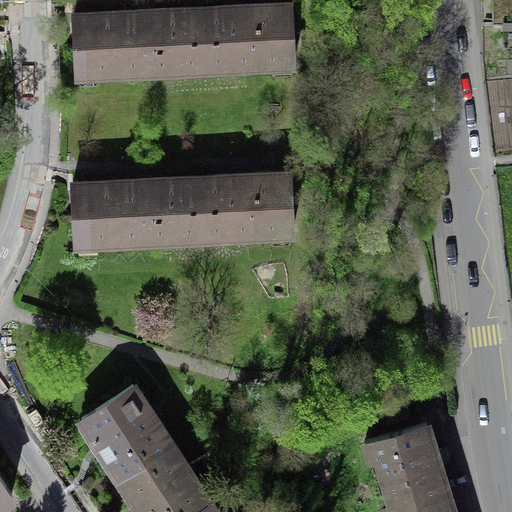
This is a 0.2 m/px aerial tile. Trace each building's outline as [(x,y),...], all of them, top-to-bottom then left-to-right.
[(511,0),(481,0),(482,21),(503,21),(502,0),(511,0)] [(511,28),(511,0),(502,0),(503,21),(503,28),(511,28)] [(235,6),(203,8),(206,68),(293,63),(290,2),(257,4),(257,5),(235,6)] [(206,68),(203,8),(138,12),(102,14),(102,12),(74,14),(77,75),(206,68)] [(234,175),(202,177),(205,237),(292,232),(289,171),(256,172),(256,174),(234,175)] [(205,237),(202,177),(137,180),(101,182),(101,181),(73,182),(76,244),(205,237)] [(120,475),(171,442),(156,418),(149,407),(148,407),(133,383),(81,417),(100,446),(120,475)] [(395,508),(448,492),(439,464),(445,462),(443,455),(441,448),(435,450),(426,421),(365,440),(380,490),(381,491),(382,492),(383,492),(384,493),(385,493),(386,493),(390,491),(395,508)] [(186,465),(171,442),(120,475),(138,504),(143,511),(189,511),(209,500),(193,476),(194,475),(187,465),(186,465)] [(0,501),(12,494),(0,476),(0,501)] [(396,511),(453,511),(448,492),(395,508),(396,511)] [(217,511),(209,499),(209,500),(189,511),(217,511)]
